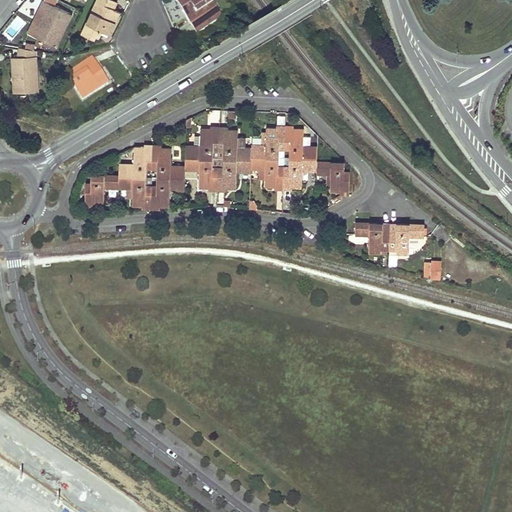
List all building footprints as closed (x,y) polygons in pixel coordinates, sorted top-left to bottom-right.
[(72,14),(43,0),(40,8),(44,10),(35,29),(41,32),(38,38),(56,46),(72,14)] [(104,31),(106,30),(107,29),(108,32),(110,33),(120,11),(113,8),(116,2),(112,0),(97,0),(83,32),(95,38),(96,36),(98,37),(102,30),(104,31)] [(209,12),(213,10),(216,8),(211,0),(175,0),(191,24),(209,12)] [(213,10),(209,12),(215,21),(222,16),(216,8),(213,10)] [(209,12),(191,24),(196,33),(215,21),(209,12)] [(41,32),(35,29),(32,35),(38,38),(41,32)] [(35,92),(35,51),(20,47),(17,57),(12,57),(12,76),(13,76),(13,92),(35,92)] [(107,83),(99,70),(92,58),(66,75),(82,99),(107,83)] [(279,148),(285,148),(285,129),(267,128),(267,133),(266,140),(263,140),(262,146),(252,145),(251,148),(251,157),(279,157),(279,148)] [(213,150),(218,150),(219,130),(200,129),(200,136),(200,146),(194,146),(185,146),(185,158),(213,159),(213,150)] [(290,149),(289,158),(317,159),(317,147),(309,147),(303,146),(303,136),(303,130),(285,129),(285,148),(290,149)] [(251,160),(251,157),(251,148),(237,148),(238,131),(219,130),(218,150),(223,150),(223,159),(251,160)] [(119,176),(146,177),(146,168),(152,169),(153,148),(134,148),(133,165),(120,164),(119,176)] [(171,149),(153,148),(152,169),(157,169),(157,177),(184,178),(184,169),(185,166),(170,166),(171,149)] [(251,157),(251,160),(251,168),(260,169),(265,169),(265,178),(264,185),(284,186),(284,166),(279,166),(279,157),(251,157)] [(213,159),(185,158),(185,166),(184,169),(199,169),(199,186),(217,187),(218,167),(213,167),(213,159)] [(284,162),(284,166),(284,186),(292,187),(301,187),(302,182),(302,170),(307,170),(317,170),(317,161),(317,159),(289,158),(287,158),(284,158),(284,162)] [(218,159),(218,167),(217,187),(236,188),(236,171),(250,171),(251,168),(251,160),(223,159),(218,159)] [(344,163),(317,161),(317,170),(317,173),(327,174),(331,174),(330,177),(330,179),(327,179),(326,186),(331,186),(330,191),(349,192),(350,172),(344,172),(344,163)] [(104,188),(119,188),(119,176),(91,175),(91,184),(85,184),(85,203),(103,204),(104,188)] [(145,206),(151,206),(152,185),(152,183),(146,183),(146,177),(119,176),(119,188),(132,188),(132,205),(145,206)] [(184,190),(184,178),(157,177),(157,185),(154,185),(152,185),(151,206),(161,206),(169,206),(170,189),(184,190)] [(292,199),(292,187),(284,186),(283,199),(292,199)] [(341,198),(342,196),(342,194),(331,201),(333,204),(341,198)] [(370,223),(355,222),(355,234),(369,235),(369,252),(381,253),(381,249),(386,249),(389,249),(390,233),(390,223),(370,223)] [(397,233),(390,233),(389,249),(389,254),(396,254),(396,253),(403,253),(409,254),(410,236),(424,237),(424,225),(404,224),(397,224),(397,233)] [(431,264),(430,272),(426,272),(425,276),(440,279),(440,264),(431,264)]
